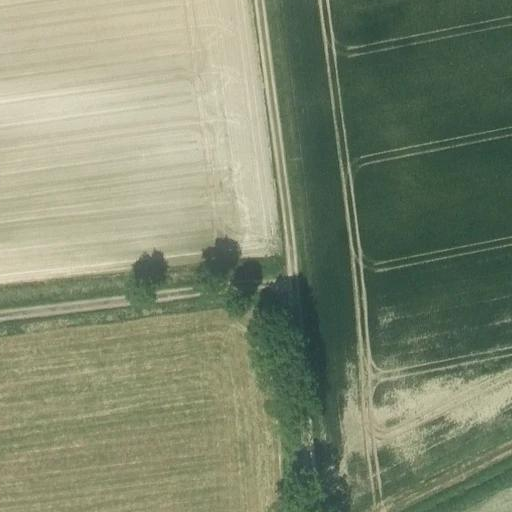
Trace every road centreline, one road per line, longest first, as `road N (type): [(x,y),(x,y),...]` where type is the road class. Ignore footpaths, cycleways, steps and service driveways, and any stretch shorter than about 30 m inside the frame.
road 1 (track): [(309,511),(293,283),(0,322)]
road 2 (track): [(293,283),(257,0)]
